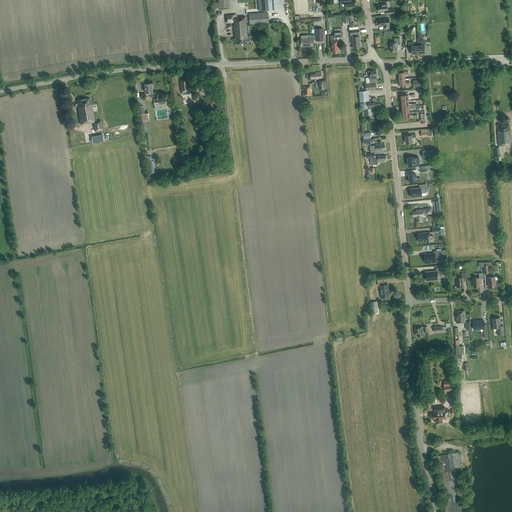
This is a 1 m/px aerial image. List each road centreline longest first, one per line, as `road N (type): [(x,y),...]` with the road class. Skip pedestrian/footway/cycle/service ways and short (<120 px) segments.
road 1 (unclassified): [(0,90),(136,68),(373,55)]
road 2 (tertiary): [(435,511),(417,426),(408,302)]
road 3 (tertiary): [(408,302),(391,128)]
